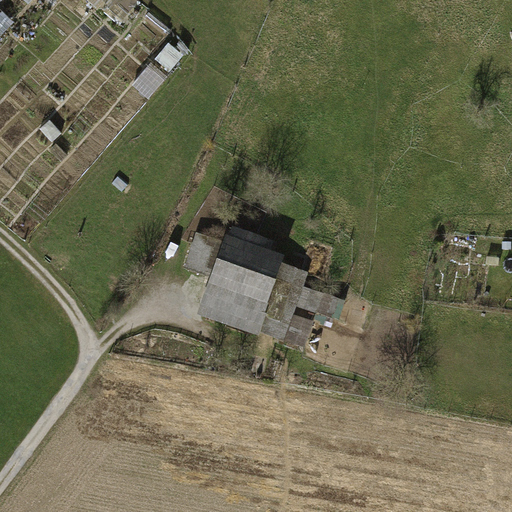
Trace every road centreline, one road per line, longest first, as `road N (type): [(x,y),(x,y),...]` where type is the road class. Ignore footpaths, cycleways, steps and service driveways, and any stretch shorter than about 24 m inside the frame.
road 1 (track): [(103,345),(0,486)]
road 2 (track): [(85,369),(87,339),(74,313),(0,233)]
